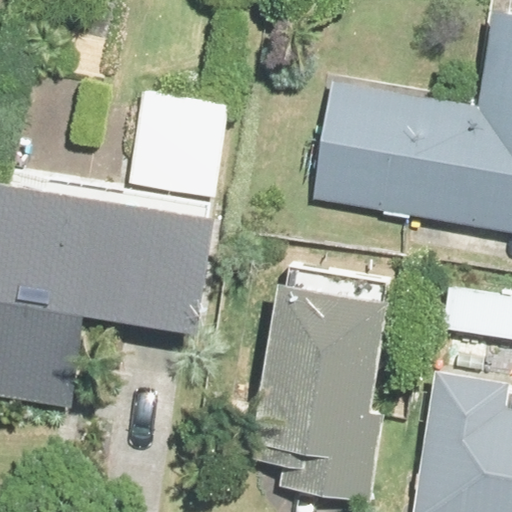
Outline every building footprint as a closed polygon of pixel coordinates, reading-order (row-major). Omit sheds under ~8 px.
[(511,60),(452,51),(438,143),(289,118),(269,237),(369,254),(511,277),(511,60)] [(64,227),(150,239),(162,148),(76,136),(68,190),(64,227)] [(159,260),(0,236),(0,452),(1,453),(12,454),(15,434),(27,358),(61,363),(122,374),(141,377),(159,260)] [(321,301),(314,299),(211,281),(180,455),(212,461),(208,483),(284,497),(300,500),(315,411),(302,410),(321,301)] [(511,511),(511,419),(453,410),(455,402),(379,389),(377,401),(358,511),(511,511)]
